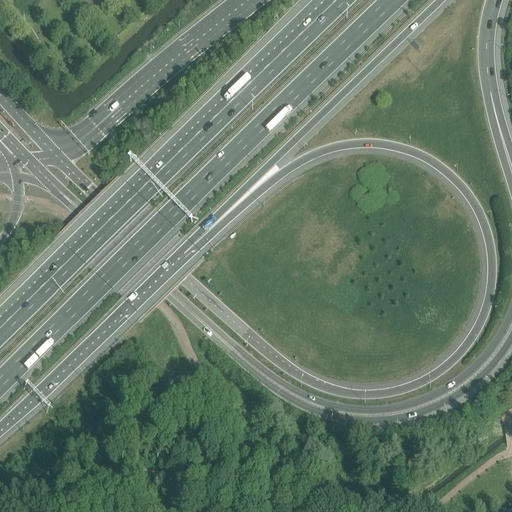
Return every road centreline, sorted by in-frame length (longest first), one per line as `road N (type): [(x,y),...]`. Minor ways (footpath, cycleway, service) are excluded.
road 1 (motorway): [(180,251),(198,245),(275,177),(327,148),(378,143),(442,169),(466,192),(486,231),(486,307),(467,344),(439,372),(395,392),(362,394),(313,382),(263,348),(52,152)]
road 2 (motorway): [(52,184),(265,372),(334,407),(376,411),(439,394),(486,357),(511,313)]
road 3 (motorway): [(52,184),(263,381),(332,416),(387,419),(429,409),(476,381),(511,337)]
road 4 (motorway): [(0,383),(392,0)]
road 5 (motorway): [(333,7),(0,334)]
road 6 (motorway): [(180,251),(441,0)]
road 7 (motorway): [(0,425),(180,251)]
road 8 (motorway): [(248,0),(77,143),(52,152)]
road 9 (motorway): [(499,128),(487,50),(495,0)]
